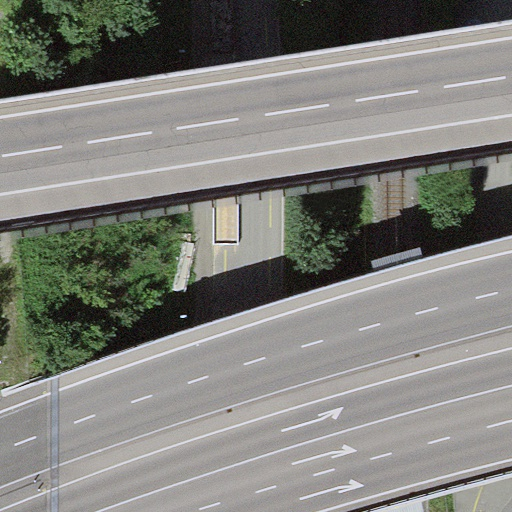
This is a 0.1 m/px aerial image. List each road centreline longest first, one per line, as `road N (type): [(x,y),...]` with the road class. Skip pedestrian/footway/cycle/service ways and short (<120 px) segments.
road 1 (secondary): [(511,290),(199,379),(0,451)]
road 2 (motorway): [(0,158),(511,76)]
road 3 (residential): [(234,511),(249,299),(245,0)]
road 4 (secondary): [(149,511),(511,404)]
